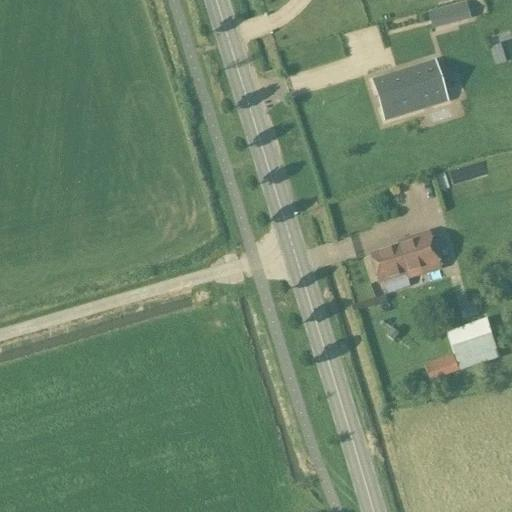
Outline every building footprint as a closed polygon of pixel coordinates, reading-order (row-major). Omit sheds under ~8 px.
[(466,4),(441,11),(445,26),(470,19),(466,4)] [(494,63),(505,61),(501,37),(490,39),(494,63)] [(428,106),(418,67),(356,84),(367,123),(428,106)] [(439,270),(427,234),(396,244),(397,248),(370,256),(379,284),(406,276),(407,280),(439,270)] [(491,335),(479,339),(451,348),(458,372),(486,363),(498,359),(491,335)] [(453,356),(424,366),(430,383),(459,373),(453,356)]
